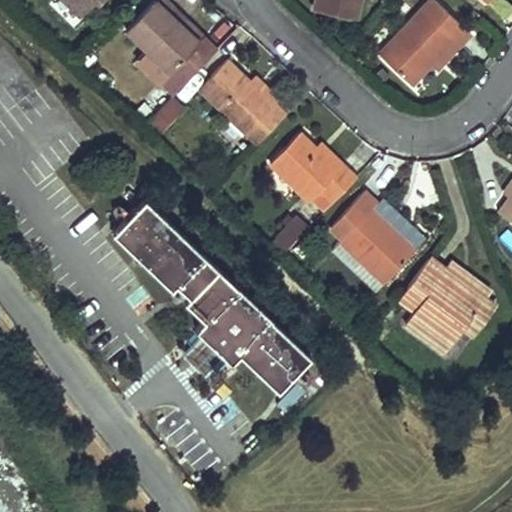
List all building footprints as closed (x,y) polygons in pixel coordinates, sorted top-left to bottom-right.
[(87,5),(95,3),(98,0),(58,0),(76,16),(87,5)] [(171,4),(165,0),(151,0),(122,31),(148,55),(162,68),(167,73),(198,40),(166,10),(171,4)] [(314,0),(313,10),(355,20),(360,0),(314,0)] [(198,40),(203,34),(171,4),(166,10),(198,40)] [(438,30),(419,13),(378,59),(411,88),(430,65),(451,43),(457,49),(469,35),(449,18),(438,30)] [(203,34),(198,40),(167,73),(179,84),(215,45),(203,34)] [(457,49),(451,43),(430,65),(438,71),(457,49)] [(137,67),(151,80),(162,68),(148,55),(137,67)] [(196,86),(255,143),(284,113),(272,102),(247,78),(224,56),(196,86)] [(277,97),(252,73),(247,78),(272,102),(277,97)] [(265,162),(306,201),(315,191),(330,204),(354,178),(340,165),(335,170),(311,148),(294,131),(265,162)] [(340,165),(317,142),(311,148),(335,170),(340,165)] [(507,199),(511,192),(511,173),(499,192),(507,199)] [(306,201),(320,214),(330,204),(315,191),(306,201)] [(361,191),(342,212),(356,224),(343,240),(339,244),(384,285),(414,251),(391,230),(369,210),(375,204),(361,191)] [(511,192),(507,199),(497,213),(511,224),(511,192)] [(310,360),(142,204),(110,238),(170,294),(175,289),(188,301),(183,306),(202,324),(194,334),(230,367),(239,358),(277,394),(310,360)] [(391,230),(397,223),(375,204),(369,210),(391,230)] [(342,212),(329,227),(343,240),(356,224),(342,212)] [(405,325),(446,354),(457,338),(486,297),(446,269),(428,256),(399,298),(416,310),(405,325)] [(446,269),(486,297),(492,289),(452,261),(446,269)] [(468,346),(497,304),(486,297),(457,338),(468,346)] [(230,367),(194,334),(175,354),(211,387),(230,367)]
